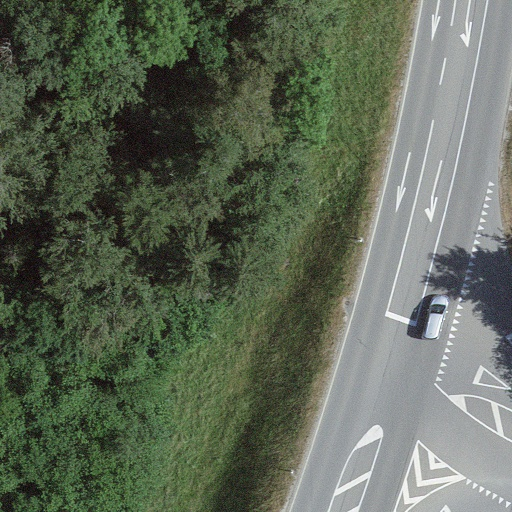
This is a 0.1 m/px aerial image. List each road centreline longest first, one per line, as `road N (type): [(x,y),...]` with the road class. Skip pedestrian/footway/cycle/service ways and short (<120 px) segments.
road 1 (primary): [(468,0),(385,366)]
road 2 (primary): [(385,366),(340,511)]
road 3 (residential): [(511,434),(385,366)]
